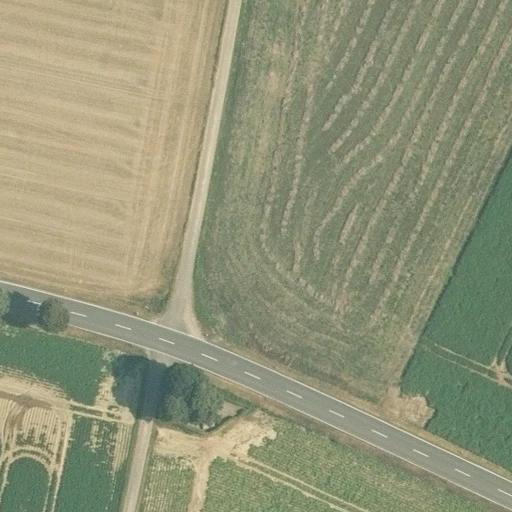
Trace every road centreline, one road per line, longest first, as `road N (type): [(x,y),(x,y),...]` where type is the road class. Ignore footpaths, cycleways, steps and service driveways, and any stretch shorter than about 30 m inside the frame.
road 1 (secondary): [(511,507),(177,351),(0,302)]
road 2 (track): [(238,0),(145,511)]
